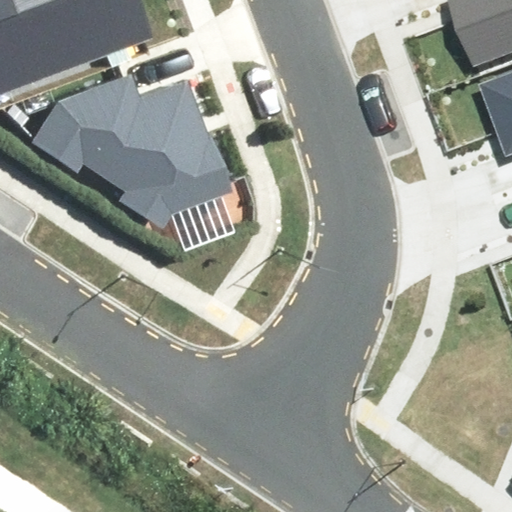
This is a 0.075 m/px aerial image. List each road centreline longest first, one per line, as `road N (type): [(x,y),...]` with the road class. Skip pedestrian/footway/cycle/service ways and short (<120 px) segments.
road 1 (residential): [(269,0),(338,190),(326,294),(238,463)]
road 2 (residential): [(0,292),(238,463)]
